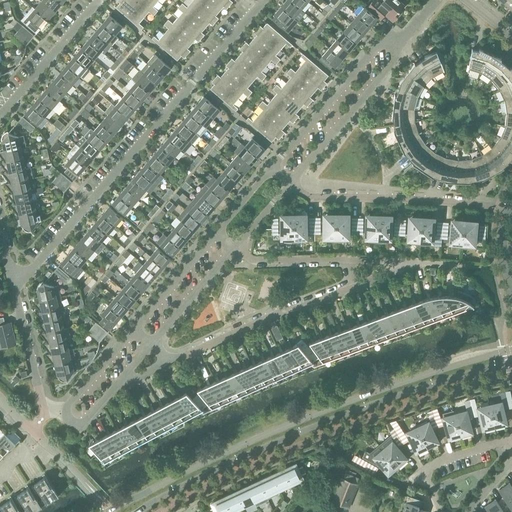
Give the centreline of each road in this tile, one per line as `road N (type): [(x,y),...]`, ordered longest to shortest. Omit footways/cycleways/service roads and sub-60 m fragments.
road 1 (tertiary): [(511,348),(336,405),(107,511)]
road 2 (tertiary): [(136,511),(337,417),(511,362)]
road 3 (residential): [(12,279),(45,254),(262,0)]
road 4 (residential): [(508,206),(314,197),(290,183)]
road 5 (residential): [(166,360),(355,284)]
road 6 (residential): [(403,38),(382,39),(272,168)]
road 7 (residential): [(290,183),(399,53),(403,38)]
road 8 (residential): [(66,412),(44,414),(12,279)]
road 9 (residential): [(0,113),(98,0)]
road 10 (residential): [(216,233),(132,328)]
road 11 (residential): [(152,343),(235,249)]
